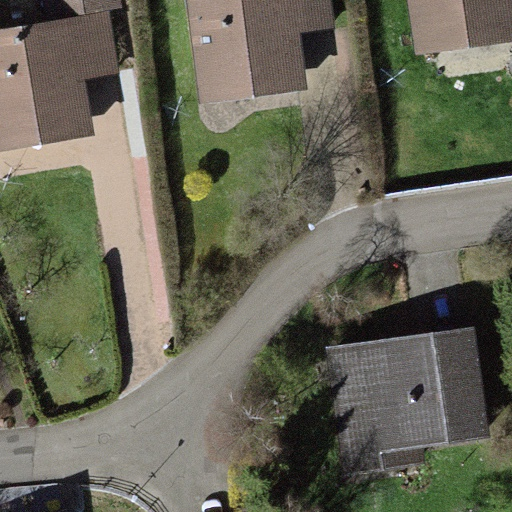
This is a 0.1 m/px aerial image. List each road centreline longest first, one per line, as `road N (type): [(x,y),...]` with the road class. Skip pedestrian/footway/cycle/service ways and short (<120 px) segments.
road 1 (residential): [(0,461),(143,442),(183,415),(303,270),(359,238),(511,216)]
road 2 (unknown): [(327,0),(359,238)]
